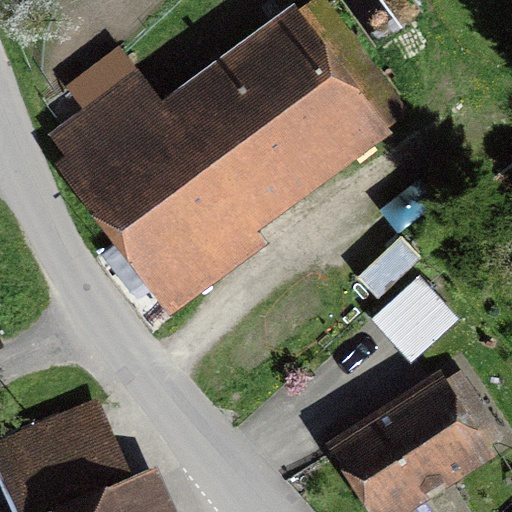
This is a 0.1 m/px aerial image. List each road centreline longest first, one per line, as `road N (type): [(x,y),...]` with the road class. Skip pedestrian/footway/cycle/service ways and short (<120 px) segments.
road 1 (unclassified): [(256,511),(103,320),(64,255),(0,107)]
road 2 (track): [(387,160),(310,243),(143,375)]
